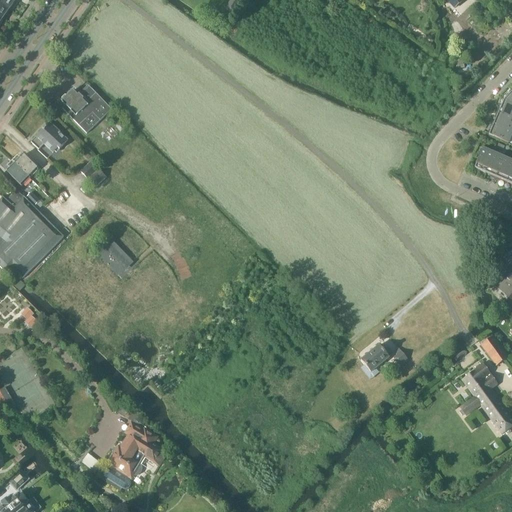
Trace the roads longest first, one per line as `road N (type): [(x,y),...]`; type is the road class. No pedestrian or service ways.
road 1 (residential): [(511,213),(446,185),(432,164),(437,143),(511,63)]
road 2 (secondary): [(0,103),(71,0)]
